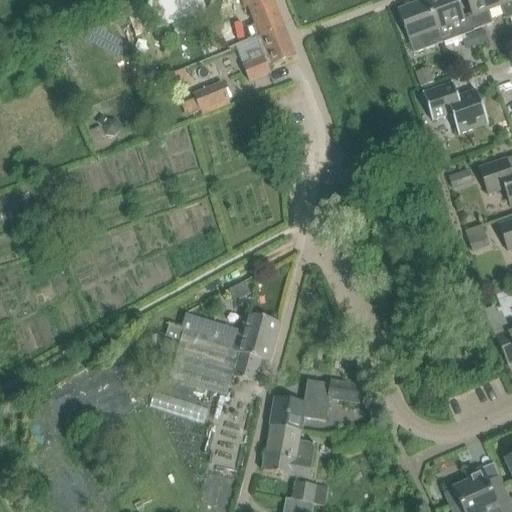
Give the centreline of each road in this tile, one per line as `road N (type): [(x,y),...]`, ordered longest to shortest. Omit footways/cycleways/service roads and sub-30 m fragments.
road 1 (residential): [(511,411),(471,430),(408,420),(328,253),(305,238)]
road 2 (residential): [(305,238),(237,511)]
road 3 (residential): [(279,0),(323,117),(306,220)]
